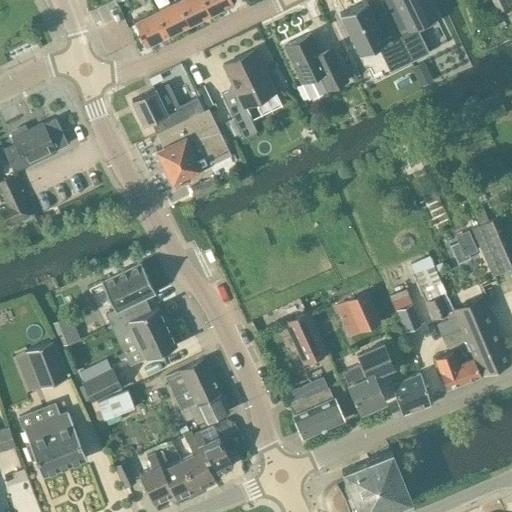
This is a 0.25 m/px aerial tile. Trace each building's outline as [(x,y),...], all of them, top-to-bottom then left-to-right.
[(167,33),(189,23),(178,0),(156,11),(167,33)] [(189,23),(210,12),(204,0),(177,0),(178,0),(189,23)] [(231,0),(204,0),(210,12),(232,1),(231,0)] [(382,0),(385,6),(376,15),(402,61),(420,52),(400,21),(423,14),(416,0),(382,0)] [(491,0),(497,11),(508,6),(505,0),(491,0)] [(362,8),(344,17),(360,52),(367,49),(371,63),(393,52),(387,41),(379,27),(372,32),(362,8)] [(167,33),(156,11),(134,21),(145,44),(167,33)] [(332,86),(347,79),(334,53),(323,59),(310,33),(283,46),(301,82),(325,71),(332,86)] [(254,48),(223,64),(231,80),(234,87),(243,105),(268,93),(272,83),(254,48)] [(422,79),(424,82),(434,77),(426,62),(416,67),(422,79)] [(395,70),(373,80),(383,102),(405,92),(395,70)] [(154,88),(132,99),(145,124),(151,121),(156,133),(182,120),(203,110),(202,107),(197,96),(183,103),(179,104),(181,107),(166,114),(154,88)] [(207,93),(199,97),(204,108),(213,104),(207,93)] [(243,105),(231,112),(233,118),(242,137),(255,131),(243,105)] [(182,120),(161,131),(156,133),(163,147),(156,150),(174,187),(189,180),(186,175),(230,154),(208,108),(203,110),(182,120)] [(20,147),(7,153),(14,168),(54,149),(67,143),(55,118),(45,123),(28,131),(26,127),(13,133),(20,147)] [(190,187),(195,197),(217,187),(212,176),(190,187)] [(7,223),(28,214),(11,177),(0,181),(0,185),(10,207),(1,211),(7,223)] [(483,208),(473,212),(480,224),(489,221),(483,208)] [(480,224),(471,228),(493,274),(508,268),(511,277),(511,256),(495,218),(489,221),(480,224)] [(467,229),(454,235),(463,255),(476,249),(467,229)] [(429,255),(410,263),(414,272),(433,265),(429,255)] [(154,291),(140,262),(101,281),(114,309),(105,313),(112,327),(150,309),(144,296),(154,291)] [(446,348),(466,340),(453,308),(435,264),(433,265),(414,272),(432,318),(445,313),(447,319),(436,323),(446,348)] [(404,330),(420,324),(405,288),(388,295),(395,311),(396,310),(404,330)] [(379,322),(366,290),(346,299),(359,331),(379,322)] [(482,296),(453,308),(466,340),(474,358),(481,375),(510,363),(482,296)] [(157,305),(150,309),(112,327),(117,337),(133,329),(147,359),(176,345),(157,305)] [(327,353),(307,310),(283,322),(302,364),(327,353)] [(66,376),(51,339),(26,349),(41,386),(66,376)] [(360,362),(342,371),(348,385),(360,412),(384,401),(373,376),(392,367),(381,343),(356,354),(360,362)] [(446,389),(481,375),(474,358),(458,364),(453,351),(437,357),(446,389)] [(165,376),(181,409),(187,420),(200,414),(203,421),(228,409),(203,358),(165,376)] [(120,386),(112,368),(83,382),(92,399),(120,386)] [(391,384),(400,409),(402,414),(431,404),(419,374),(391,384)] [(288,403),(291,409),(303,437),(342,420),(327,386),(288,403)] [(103,419),(133,406),(126,388),(95,400),(103,419)] [(23,428),(29,443),(25,445),(31,460),(35,458),(41,475),(86,457),(67,410),(23,428)] [(0,428),(0,450),(15,446),(8,425),(0,428)] [(193,435),(213,479),(219,476),(216,470),(231,463),(218,436),(204,442),(200,432),(193,435)] [(203,484),(213,479),(193,435),(195,440),(188,443),(191,451),(180,456),(197,493),(205,489),(203,484)] [(359,511),(377,511),(410,499),(390,451),(342,470),(359,511)] [(188,497),(197,493),(180,456),(168,462),(164,455),(156,458),(154,454),(148,457),(152,467),(139,473),(153,502),(168,495),(170,500),(186,492),(188,497)] [(115,465),(124,485),(135,480),(125,460),(115,465)]
